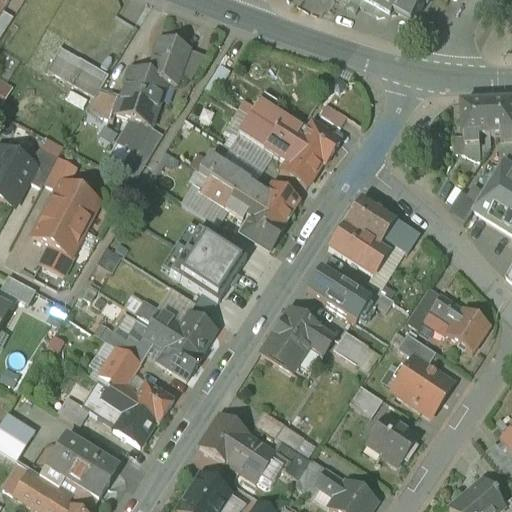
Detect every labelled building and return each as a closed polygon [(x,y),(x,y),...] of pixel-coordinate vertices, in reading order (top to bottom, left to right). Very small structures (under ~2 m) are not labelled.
[(11,0),(0,0),(0,7),(5,11),(11,0)] [(73,12),(50,0),(37,0),(20,31),(12,45),(30,55),(35,47),(42,52),(46,46),(52,49),(73,12)] [(339,0),(352,7),(348,15),(355,19),(359,12),(377,22),(421,13),(425,7),(426,8),(431,0),(339,0)] [(146,80),(129,74),(119,102),(113,120),(114,120),(131,126),(150,133),(160,107),(155,105),(161,87),(176,92),(189,55),(159,44),(146,80)] [(78,64),(60,53),(59,53),(47,75),(94,103),(99,95),(108,81),(79,64),(78,64)] [(0,110),(11,93),(0,86),(0,110)] [(119,102),(99,95),(94,103),(85,117),(112,127),(114,120),(113,120),(119,102)] [(282,111),(263,98),(248,121),(291,148),(298,137),(299,137),(300,135),(276,120),(282,111)] [(511,105),(489,107),(491,141),(501,140),(502,149),(511,148),(511,105)] [(489,107),(462,108),(463,142),(465,142),(465,151),(481,150),(480,141),(491,141),(489,107)] [(346,122),(327,110),(320,121),(340,133),(346,122)] [(291,148),(248,121),(237,138),(263,155),(266,151),(282,162),(284,159),(289,162),(296,152),(291,148)] [(150,133),(131,126),(117,149),(133,159),(134,159),(150,133)] [(339,147),(311,129),(304,140),(299,137),(298,137),(291,148),(322,168),(325,170),(339,147)] [(150,133),(134,159),(133,159),(132,161),(128,158),(119,174),(136,184),(162,141),(150,133)] [(185,151),(176,145),(168,160),(178,166),(185,151)] [(511,148),(502,149),(501,149),(503,170),(511,159),(511,148)] [(322,168),(296,152),(289,162),(280,177),(306,193),(309,191),(311,188),(311,184),(322,168)] [(31,171),(0,154),(0,204),(11,210),(31,171)] [(511,159),(503,170),(511,175),(511,159)] [(168,160),(152,187),(163,193),(180,167),(178,166),(168,160)] [(242,188),(203,163),(195,176),(233,201),(242,188)] [(75,175),(57,165),(43,190),(56,196),(60,188),(66,191),(75,175)] [(511,239),(511,175),(503,170),(474,216),(511,239)] [(233,201),(195,176),(188,189),(200,196),(199,198),(224,214),(233,201)] [(66,191),(60,188),(56,196),(46,215),(84,235),(93,219),(90,217),(95,207),(66,191)] [(259,199),(242,188),(233,201),(256,215),(261,207),(256,204),(259,199)] [(297,207),(272,191),(261,207),(256,215),(281,232),(297,207)] [(256,215),(233,201),(224,214),(242,226),(245,220),(250,223),(256,215)] [(419,241),(361,203),(342,232),(377,254),(383,245),(407,260),(419,241)] [(84,235),(46,215),(32,242),(50,251),(70,262),(71,261),(84,235)] [(281,232),(256,215),(250,223),(241,238),(269,256),(284,233),(281,232)] [(200,251),(165,229),(159,238),(165,241),(195,261),(200,251)] [(377,254),(342,232),(328,253),(372,281),(386,259),(377,254)] [(195,261),(165,241),(153,260),(184,279),(187,274),(195,261)] [(221,258),(203,246),(200,251),(195,261),(218,275),(223,267),(218,263),(221,258)] [(70,262),(50,251),(40,269),(63,281),(73,262),(71,261),(70,262)] [(261,270),(232,252),(223,267),(218,275),(243,291),(246,293),(261,270)] [(159,269),(145,260),(137,273),(151,282),(159,269)] [(218,275),(195,261),(187,274),(204,285),(207,280),(212,283),(218,275)] [(243,291),(218,275),(212,283),(202,300),(227,316),(243,291)] [(353,299),(316,275),(296,306),(326,326),(333,315),(354,329),(367,310),(368,309),(353,299)] [(35,297),(7,282),(0,295),(28,311),(35,297)] [(389,304),(362,287),(353,299),(368,309),(367,310),(380,318),(389,304)] [(462,315),(440,301),(430,316),(442,324),(452,330),(462,315)] [(0,331),(9,314),(0,309),(0,331)] [(158,317),(147,310),(138,323),(150,330),(158,317)] [(289,314),(264,352),(265,352),(260,359),(292,379),(296,372),(308,354),(322,363),(334,344),(289,314)] [(452,330),(445,341),(472,359),(490,333),(462,315),(452,330)] [(442,324),(430,316),(423,327),(435,335),(442,324)] [(176,328),(158,317),(150,330),(172,345),(178,335),(173,332),(176,328)] [(178,335),(172,345),(198,361),(208,345),(212,343),(214,340),(214,336),(188,320),(178,335)] [(134,326),(116,355),(140,370),(152,351),(142,344),(147,335),(134,326)] [(172,345),(150,330),(147,335),(142,344),(152,351),(159,355),(166,354),(172,345)] [(367,353),(345,338),(333,357),(355,371),(367,353)] [(435,359),(407,340),(397,355),(411,365),(412,364),(426,373),(435,359)] [(198,361),(172,345),(166,354),(158,368),(186,386),(201,363),(198,361)] [(140,370),(116,355),(98,382),(110,390),(115,382),(127,389),(140,370)] [(426,373),(412,364),(411,365),(391,395),(431,422),(451,390),(426,373)] [(127,389),(115,382),(110,390),(106,395),(130,411),(135,403),(130,399),(133,394),(127,389)] [(106,395),(93,387),(85,400),(98,408),(106,395)] [(173,406),(145,388),(135,403),(130,411),(155,427),(158,429),(173,406)] [(382,407),(360,392),(349,409),(371,423),(382,407)] [(130,411),(106,395),(98,408),(116,421),(120,415),(125,419),(130,411)] [(90,417),(67,403),(57,418),(80,433),(90,417)] [(155,427),(130,411),(125,419),(114,436),(140,452),(155,427)] [(248,439),(220,420),(199,452),(256,489),(270,468),(269,466),(242,448),(248,439)] [(34,439),(6,421),(0,430),(0,457),(16,468),(34,439)] [(416,444),(384,423),(366,450),(381,460),(380,461),(397,472),(398,471),(416,444)] [(303,445),(283,431),(274,445),(280,449),(294,458),(303,445)] [(511,435),(502,444),(511,456),(511,435)] [(98,463),(65,442),(57,453),(39,483),(58,495),(64,485),(79,494),(98,464),(98,463)] [(294,458),(280,449),(269,466),(270,468),(297,487),(310,468),(294,458)] [(104,511),(125,481),(98,464),(79,494),(77,496),(101,511),(104,511)] [(326,476),(311,466),(310,468),(297,487),(294,492),(313,504),(318,495),(315,492),(326,476)] [(23,485),(29,476),(19,470),(2,495),(12,502),(23,485)] [(39,483),(29,476),(23,485),(65,511),(71,503),(58,495),(39,483)] [(372,511),(375,507),(345,487),(345,488),(326,476),(315,492),(318,495),(333,506),(329,511),(372,511)] [(230,498),(200,479),(178,511),(221,511),(229,499),(230,498)] [(65,511),(23,485),(12,502),(28,511),(65,511)] [(482,485),(450,511),(502,511),(503,511),(494,501),(495,500),(482,485)]
